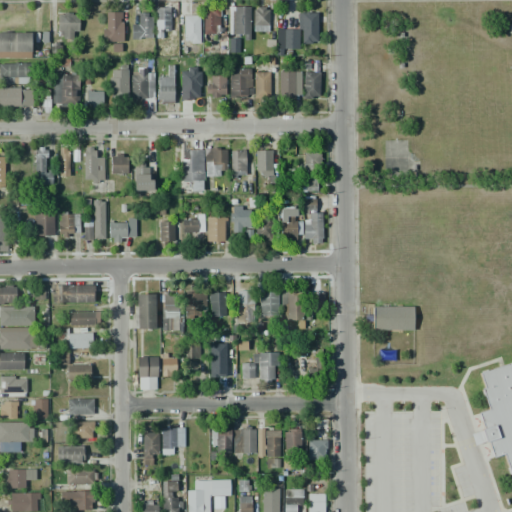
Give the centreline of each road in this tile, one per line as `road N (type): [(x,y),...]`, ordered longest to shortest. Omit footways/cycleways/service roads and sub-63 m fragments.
road 1 (residential): [(340,0),(348,511)]
road 2 (residential): [(349,260),(0,260)]
road 3 (residential): [(344,125),(0,133)]
road 4 (residential): [(125,260),(124,511)]
road 5 (residential): [(349,394),(124,403)]
